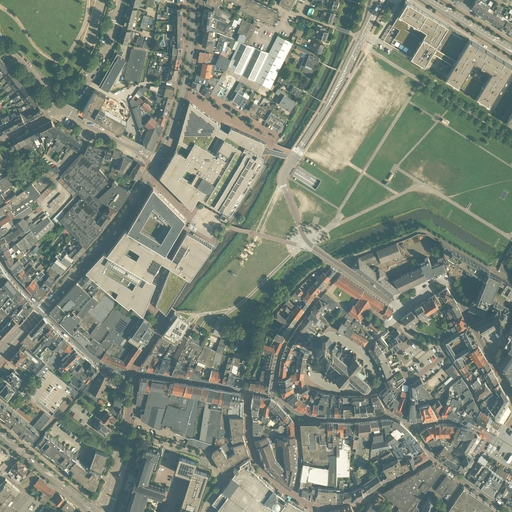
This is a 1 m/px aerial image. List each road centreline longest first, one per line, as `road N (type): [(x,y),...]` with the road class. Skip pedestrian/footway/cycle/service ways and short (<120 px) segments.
road 1 (secondary): [(0,355),(115,225),(157,159)]
road 2 (residential): [(402,311),(305,240),(282,182),(294,155)]
road 3 (residential): [(511,404),(445,280),(402,311)]
road 4 (residential): [(360,352),(330,333),(311,352),(309,371),(336,390),(376,390)]
road 5 (residential): [(203,511),(217,481),(207,459),(126,433)]
road 6 (residential): [(294,155),(361,38)]
road 7 (unclassified): [(294,155),(182,88)]
road 8 (residential): [(63,108),(100,59),(119,0)]
